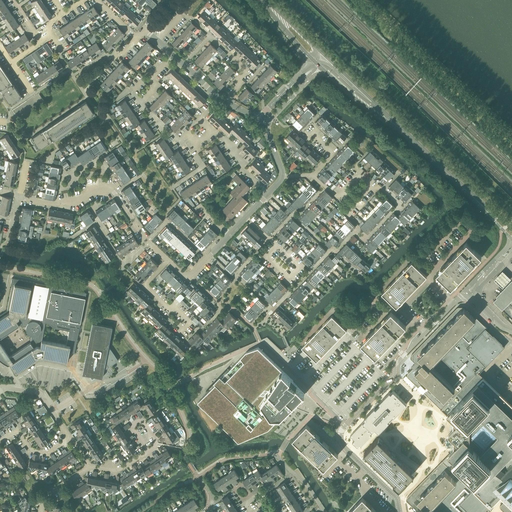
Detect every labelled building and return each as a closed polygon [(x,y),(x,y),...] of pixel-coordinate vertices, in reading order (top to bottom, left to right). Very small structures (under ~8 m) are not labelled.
[(118,11),(124,4),(120,0),(114,7),(118,11)] [(156,4),(151,0),(139,0),(139,1),(138,2),(141,5),(145,1),(152,8),(156,4)] [(42,2),(34,7),(37,12),(45,6),(42,2)] [(124,4),(118,11),(122,15),(128,8),(130,6),(126,2),(124,4)] [(6,6),(0,10),(0,15),(0,16),(9,10),(6,6)] [(45,6),(37,12),(40,17),(48,11),(45,6)] [(89,9),(95,17),(99,15),(93,6),(89,9)] [(126,19),(133,12),(128,8),(122,15),(126,19)] [(86,11),(91,20),(93,22),(96,20),(95,17),(89,9),(86,11)] [(3,20),(11,14),(9,10),(0,16),(3,20)] [(202,22),(209,14),(204,10),(198,17),(202,22)] [(48,11),(40,17),(44,22),(52,16),(48,11)] [(82,14),(87,22),(91,20),(86,11),(84,12),(82,12),(81,13),(82,14)] [(130,23),(137,16),(133,12),(126,19),(130,23)] [(11,14),(3,20),(5,23),(14,18),(11,14)] [(78,16),(84,25),(87,22),(82,14),(78,16)] [(137,16),(130,23),(135,27),(143,18),(138,14),(137,16)] [(209,14),(202,22),(206,25),(213,18),(209,14)] [(74,19),(80,27),(84,25),(78,16),(74,19)] [(8,27),(16,21),(14,18),(5,23),(8,27)] [(213,18),(206,25),(210,29),(217,22),(213,18)] [(71,21),(76,30),(80,27),(74,19),(71,21)] [(16,21),(8,27),(11,31),(19,25),(16,21)] [(67,24),(72,32),(76,30),(71,21),(67,24)] [(187,27),(194,33),(198,28),(191,22),(187,27)] [(217,22),(210,29),(215,33),(221,26),(217,22)] [(63,26),(69,35),(72,32),(67,24),(63,26)] [(69,35),(63,26),(59,29),(65,37),(69,35)] [(221,26),(215,33),(219,37),(225,30),(221,26)] [(114,32),(120,38),(124,34),(118,27),(114,32)] [(194,33),(187,27),(183,31),(190,37),(194,33)] [(223,41),(230,34),(225,30),(219,37),(223,41)] [(190,37),(183,31),(180,35),(186,41),(190,37)] [(110,36),(116,42),(120,38),(114,32),(110,36)] [(20,37),(25,45),(30,41),(25,34),(20,37)] [(230,34),(223,41),(227,45),(234,38),(230,34)] [(186,41),(180,35),(176,39),(182,45),(186,41)] [(106,40),(113,47),(116,42),(110,36),(106,40)] [(25,45),(20,37),(15,40),(20,48),(25,45)] [(234,38),(227,45),(231,49),(233,47),(238,42),(234,38)] [(182,45),(176,39),(172,43),(178,50),(182,45)] [(20,48),(15,40),(10,44),(15,51),(20,48)] [(113,47),(106,40),(102,44),(109,51),(113,47)] [(237,51),(244,44),(240,40),(238,42),(233,47),(237,51)] [(144,43),(143,44),(153,53),(155,51),(156,49),(147,41),(146,43),(144,42),(144,43)] [(47,43),(35,51),(38,56),(41,61),(45,58),(43,55),(41,57),(40,55),(46,51),(49,55),(53,53),(47,43)] [(91,46),(96,53),(101,50),(96,43),(91,46)] [(15,51),(10,44),(5,47),(10,54),(15,51)] [(206,48),(213,55),(217,50),(210,44),(206,48)] [(241,55),(248,48),(244,44),(237,51),(241,55)] [(141,48),(148,55),(151,52),(144,45),(141,48)] [(96,53),(91,46),(86,49),(91,57),(96,53)] [(138,51),(145,58),(148,55),(141,48),(138,51)] [(213,55),(206,48),(202,52),(209,59),(213,55)] [(246,59),(252,52),(248,48),(241,55),(246,59)] [(91,57),(86,49),(82,52),(87,60),(91,57)] [(38,56),(35,51),(23,59),(26,64),(34,59),(37,63),(41,61),(38,56)] [(135,55),(142,62),(145,58),(138,51),(135,55)] [(87,60),(82,52),(77,56),(82,63),(87,60)] [(209,59),(202,52),(198,56),(205,63),(209,59)] [(250,63),(256,56),(252,52),(246,59),(250,63)] [(132,58),(139,65),(142,62),(135,55),(132,58)] [(82,63),(77,56),(72,59),(77,66),(82,63)] [(205,63),(198,56),(194,60),(201,67),(205,63)] [(256,56),(250,63),(254,67),(261,60),(256,56)] [(139,65),(132,58),(128,61),(136,68),(139,65)] [(77,66),(72,59),(67,62),(72,70),(77,66)] [(53,64),(59,72),(63,68),(58,61),(53,64)] [(119,65),(126,72),(129,68),(122,61),(119,65)] [(49,67),(54,75),(59,72),(53,64),(49,67)] [(119,65),(115,68),(123,75),(125,77),(128,73),(126,72),(119,65)] [(266,69),(274,76),(278,71),(270,65),(266,69)] [(225,70),(232,76),(236,72),(229,66),(225,70)] [(0,89),(9,104),(21,96),(13,84),(12,85),(10,83),(11,82),(3,70),(2,71),(0,67),(0,89)] [(44,71),(49,78),(54,75),(49,67),(44,71)] [(123,75),(115,68),(112,71),(120,78),(123,75)] [(170,79),(177,72),(172,68),(166,75),(170,79)] [(262,73),(270,80),(274,76),(266,69),(262,73)] [(221,74),(228,80),(232,76),(225,70),(221,74)] [(39,74),(44,81),(49,78),(44,71),(39,74)] [(120,78),(112,71),(109,75),(117,82),(120,78)] [(177,72),(170,79),(174,83),(181,76),(177,72)] [(259,77),(266,84),(270,80),(262,73),(259,77)] [(44,81),(39,74),(34,77),(39,85),(44,81)] [(218,78),(224,84),(228,80),(221,74),(218,78)] [(117,82),(109,75),(106,78),(114,85),(117,82)] [(181,76),(174,83),(178,87),(185,80),(181,76)] [(255,82),(262,88),(266,84),(259,77),(255,82)] [(114,85),(106,78),(103,81),(111,88),(114,85)] [(224,84),(218,78),(213,83),(220,89),(224,84)] [(185,80),(178,87),(183,91),(189,84),(185,80)] [(111,88),(103,81),(100,85),(107,92),(111,88)] [(262,88),(255,82),(251,86),(258,93),(262,88)] [(189,84),(183,91),(187,95),(193,88),(189,84)] [(193,88),(187,95),(191,99),(198,92),(193,88)] [(242,92),(249,98),(253,94),(246,88),(242,92)] [(161,94),(168,101),(172,97),(165,90),(161,94)] [(198,92),(191,99),(195,103),(202,96),(198,92)] [(249,98),(242,92),(238,97),(245,103),(249,98)] [(168,101),(161,94),(157,99),(164,105),(168,101)] [(202,96),(195,103),(199,107),(206,100),(202,96)] [(153,103),(160,109),(164,105),(157,99),(153,103)] [(119,110),(127,104),(125,100),(116,106),(119,110)] [(57,120),(31,138),(39,150),(51,142),(50,141),(52,140),(52,139),(53,140),(93,113),(86,101),(80,105),(81,107),(58,122),(57,120)] [(160,109),(153,103),(149,107),(156,114),(160,109)] [(122,113),(130,108),(127,104),(119,110),(122,113)] [(304,111),(312,119),(316,115),(308,107),(304,111)] [(124,117),(132,111),(130,108),(122,113),(124,117)] [(182,114),(189,121),(193,116),(186,110),(182,114)] [(124,117),(122,118),(125,122),(127,121),(135,115),(132,111),(124,117)] [(214,123),(220,115),(216,111),(209,119),(214,123)] [(300,115),(308,123),(312,119),(304,111),(300,115)] [(189,121),(182,114),(178,118),(185,125),(189,121)] [(129,124),(138,119),(135,115),(127,121),(129,124)] [(218,126),(224,119),(220,115),(214,123),(218,126)] [(297,119),(304,127),(308,123),(300,115),(297,119)] [(319,126),(327,118),(322,115),(315,122),(319,126)] [(185,125),(178,118),(174,122),(181,129),(185,125)] [(323,130),(330,122),(327,118),(319,126),(323,130)] [(138,119),(129,124),(132,128),(136,126),(140,123),(140,122),(138,119)] [(222,130),(228,123),(224,119),(218,126),(222,130)] [(304,127),(297,119),(293,123),(300,131),(304,127)] [(138,129),(147,124),(144,120),(140,122),(140,123),(136,126),(138,129)] [(330,122),(323,130),(327,134),(334,126),(336,124),(332,120),(330,122)] [(181,129),(174,122),(170,127),(177,133),(181,129)] [(228,123),(222,130),(226,134),(230,131),(229,131),(233,127),(228,123)] [(234,135),(240,127),(236,123),(233,127),(229,131),(230,131),(234,135)] [(147,124),(138,129),(141,133),(149,127),(147,124)] [(334,126),(327,134),(331,137),(338,130),(334,126)] [(143,137),(152,131),(149,127),(141,133),(143,137)] [(238,138),(245,131),(240,127),(234,135),(238,138)] [(290,142),(297,134),(293,130),(286,138),(290,142)] [(335,141),(342,133),(338,130),(331,137),(335,141)] [(152,131),(143,137),(146,141),(154,135),(152,131)] [(242,142),(249,135),(245,131),(238,138),(242,142)] [(342,133),(335,141),(339,145),(346,137),(342,133)] [(0,139),(3,144),(10,139),(7,134),(0,139)] [(294,145),(301,138),(297,134),(290,142),(294,145)] [(249,135),(242,142),(246,146),(249,143),(250,143),(253,139),(249,135)] [(157,148),(166,142),(163,138),(155,144),(157,148)] [(301,138),(294,145),(298,149),(303,143),(305,142),(301,138)] [(10,139),(3,144),(6,149),(14,144),(10,139)] [(95,144),(101,153),(106,150),(100,141),(95,144)] [(160,151),(168,146),(166,142),(157,148),(160,151)] [(254,147),(250,143),(249,143),(246,146),(243,150),(247,154),(254,147)] [(307,147),(303,143),(298,149),(296,151),(300,155),(307,147)] [(9,154),(17,148),(14,144),(6,149),(9,154)] [(91,147),(97,156),(101,153),(95,144),(91,147)] [(210,154),(218,148),(216,144),(207,150),(210,154)] [(343,148),(351,155),(355,151),(347,144),(343,148)] [(162,155),(171,149),(168,146),(160,151),(162,155)] [(97,156),(91,147),(86,150),(92,159),(97,156)] [(258,150),(254,147),(247,154),(251,158),(253,156),(254,157),(260,152),(258,150)] [(307,147),(300,155),(304,159),(306,157),(311,151),(307,147)] [(17,148),(9,154),(13,158),(20,153),(17,148)] [(218,148),(210,154),(212,157),(221,152),(218,148)] [(351,155),(343,148),(340,152),(347,159),(351,155)] [(171,149),(162,155),(165,159),(169,156),(173,153),(171,149)] [(310,161),(317,153),(313,149),(311,151),(306,157),(310,161)] [(82,153),(88,162),(92,159),(86,150),(82,153)] [(172,160),(180,154),(177,150),(173,153),(169,156),(172,160)] [(368,161),(376,154),(372,150),(364,157),(368,161)] [(107,162),(115,156),(112,151),(103,157),(107,162)] [(70,155),(76,164),(80,161),(77,157),(77,156),(74,152),(70,155)] [(215,161),(223,155),(221,152),(212,157),(215,161)] [(347,159),(340,152),(336,156),(343,163),(347,159)] [(82,153),(77,156),(77,157),(80,161),(83,165),(88,162),(82,153)] [(317,153),(310,161),(314,164),(321,157),(317,153)] [(180,154),(172,160),(174,164),(183,158),(180,154)] [(372,165),(380,157),(376,154),(368,161),(372,165)] [(76,164),(70,155),(65,158),(71,167),(76,164)] [(217,165),(226,159),(223,155),(215,161),(217,165)] [(115,156),(107,162),(110,167),(118,161),(115,156)] [(343,163),(336,156),(332,160),(340,167),(343,163)] [(380,157),(372,165),(376,169),(384,161),(380,157)] [(71,167),(65,158),(61,161),(61,162),(54,161),(53,163),(63,165),(67,170),(71,167)] [(183,158),(174,164),(177,167),(185,162),(183,158)] [(220,169),(228,163),(226,159),(217,165),(220,169)] [(254,170),(260,163),(256,159),(249,166),(254,170)] [(340,167),(332,160),(328,164),(336,171),(340,167)] [(113,171),(121,165),(118,161),(110,167),(113,171)] [(380,172),(388,165),(384,161),(376,169),(380,172)] [(185,162),(177,167),(179,171),(188,165),(185,162)] [(228,163),(220,169),(223,172),(231,167),(228,163)] [(254,170),(258,174),(263,169),(265,167),(260,163),(254,170)] [(324,167),(332,175),(336,171),(328,164),(324,167)] [(121,165),(113,171),(116,176),(124,170),(121,165)] [(188,165),(179,171),(182,175),(190,169),(188,165)] [(384,176),(392,168),(388,165),(380,172),(384,176)] [(332,175),(324,167),(321,171),(328,179),(332,175)] [(392,168),(384,176),(389,180),(396,172),(392,168)] [(260,180),(267,173),(263,169),(258,174),(256,176),(260,180)] [(119,180),(127,174),(124,170),(116,176),(119,180)] [(328,179),(321,171),(317,175),(324,183),(328,179)] [(267,173),(260,180),(265,184),(271,177),(267,173)] [(127,174),(119,180),(122,185),(131,179),(127,174)] [(202,177),(208,186),(212,183),(206,175),(202,177)] [(247,184),(237,175),(232,179),(238,184),(230,193),(234,197),(222,210),(226,214),(223,218),(227,222),(239,210),(238,209),(242,204),(243,205),(247,201),(242,196),(250,187),(251,188),(252,187),(248,184),(247,184)] [(208,186),(202,177),(199,180),(204,188),(208,186)] [(393,191),(400,183),(396,179),(389,187),(393,191)] [(204,188),(199,180),(195,182),(201,191),(204,188)] [(201,191),(195,182),(191,185),(197,193),(201,191)] [(306,188),(314,195),(318,191),(310,183),(306,188)] [(400,183),(393,191),(397,194),(404,187),(400,183)] [(197,193),(191,185),(188,187),(193,196),(197,193)] [(303,185),(300,189),(303,192),(310,199),(314,195),(306,188),(303,185)] [(124,196),(133,190),(130,186),(121,191),(124,196)] [(193,196),(188,187),(184,190),(189,198),(193,196)] [(401,198),(408,190),(404,187),(397,194),(401,198)] [(410,188),(408,190),(401,198),(405,202),(412,194),(414,196),(417,193),(410,188)] [(127,201),(136,195),(133,190),(124,196),(127,201)] [(189,198),(184,190),(180,192),(186,201),(189,198)] [(321,194),(329,202),(333,197),(325,190),(321,194)] [(45,192),(42,192),(41,197),(42,197),(41,198),(45,199),(45,198),(55,200),(56,194),(45,192)] [(299,195),(307,203),(310,199),(303,192),(299,195)] [(318,198),(325,205),(329,202),(321,194),(318,198)] [(136,195),(127,201),(130,205),(139,199),(136,195)] [(307,203),(299,195),(295,199),(303,207),(307,203)] [(325,205),(318,198),(314,202),(322,209),(325,205)] [(109,202),(115,211),(120,208),(114,199),(109,202)] [(139,199),(130,205),(133,210),(142,204),(139,199)] [(303,207),(295,199),(292,203),(296,207),(296,208),(299,211),(303,207)] [(383,203),(390,210),(394,206),(386,199),(383,203)] [(292,203),(289,201),(285,205),(288,208),(287,209),(284,211),(289,215),(291,212),(296,208),(296,207),(292,203)] [(409,205),(416,212),(420,208),(413,201),(409,205)] [(105,205),(111,214),(115,211),(109,202),(105,205)] [(133,210),(136,214),(147,207),(144,202),(142,204),(133,210)] [(322,209),(314,202),(310,206),(318,213),(320,215),(324,212),(322,209)] [(379,207),(387,214),(390,210),(383,203),(379,207)] [(100,208),(106,217),(111,214),(105,205),(100,208)] [(416,212),(409,205),(405,209),(413,216),(416,212)] [(306,210),(314,217),(318,213),(310,206),(306,210)] [(375,211),(383,218),(387,214),(379,207),(375,211)] [(106,217),(100,208),(95,212),(101,220),(106,217)] [(277,212),(285,219),(289,215),(284,211),(281,208),(277,212)] [(53,221),(55,210),(49,209),(47,220),(53,221)] [(170,221),(178,213),(173,209),(166,217),(170,221)] [(413,216),(405,209),(401,213),(409,220),(413,216)] [(83,220),(92,215),(88,210),(80,216),(83,220)] [(314,217),(306,210),(303,214),(310,221),(314,217)] [(372,215),(379,222),(383,218),(375,211),(372,215)] [(67,212),(65,223),(64,226),(71,227),(71,224),(71,222),(73,213),(67,212)] [(273,216),(281,223),(285,219),(277,212),(273,216)] [(151,217),(159,225),(163,221),(155,213),(151,217)] [(178,213),(170,221),(174,225),(182,217),(178,213)] [(390,217),(398,225),(402,221),(398,217),(394,213),(390,217)] [(401,213),(398,217),(402,221),(405,224),(409,220),(401,213)] [(182,217),(174,225),(178,228),(186,221),(188,218),(184,214),(182,217)] [(310,221),(303,214),(299,218),(306,225),(310,221)] [(92,215),(83,220),(86,225),(95,219),(92,215)] [(379,222),(372,215),(368,219),(376,226),(379,222)] [(270,220),(277,227),(281,223),(273,216),(270,220)] [(148,221),(155,229),(159,225),(151,217),(148,221)] [(398,225),(390,217),(386,221),(394,229),(398,225)] [(292,218),(288,223),(296,230),(300,226),(295,221),(292,218)] [(344,223),(352,231),(356,226),(348,219),(344,223)] [(364,222),(372,230),(376,226),(368,219),(364,222)] [(277,227),(270,220),(266,224),(274,231),(277,227)] [(155,229),(148,221),(144,226),(152,233),(155,229)] [(182,232),(190,224),(186,221),(178,228),(182,232)] [(394,229),(386,221),(383,225),(390,233),(394,229)] [(372,230),(364,222),(360,227),(368,234),(372,230)] [(19,223),(18,229),(28,231),(33,232),(34,226),(29,225),(19,223)] [(296,230),(288,223),(285,226),(292,234),(296,230)] [(352,231),(344,223),(341,227),(348,234),(352,231)] [(190,224),(182,232),(186,236),(194,228),(190,224)] [(274,231),(266,224),(262,228),(270,235),(274,231)] [(165,237),(172,229),(168,225),(161,233),(165,237)] [(390,233),(383,225),(379,229),(387,237),(390,233)] [(97,231),(94,226),(83,233),(86,238),(88,237),(97,231)] [(246,237),(253,229),(249,226),(242,233),(246,237)] [(281,230),(289,238),(292,234),(285,226),(281,230)] [(348,234),(341,227),(337,231),(345,238),(348,234)] [(206,232),(214,239),(218,235),(210,228),(206,232)] [(18,229),(17,234),(27,236),(32,237),(33,232),(28,231),(18,229)] [(169,240),(176,233),(172,229),(165,237),(169,240)] [(253,229),(246,237),(250,241),(257,233),(253,229)] [(387,237),(379,229),(375,233),(383,240),(387,237)] [(289,238),(281,230),(277,235),(285,242),(289,238)] [(309,235),(305,230),(301,234),(305,238),(309,235)] [(92,242),(101,236),(97,231),(88,237),(92,242)] [(333,235),(341,242),(345,238),(337,231),(333,235)] [(202,236),(210,243),(214,239),(206,232),(202,236)] [(173,244),(180,236),(176,233),(169,240),(173,244)] [(254,244),(261,237),(257,233),(250,241),(254,244)] [(383,240),(375,233),(372,237),(379,244),(383,240)] [(127,237),(134,248),(139,245),(132,234),(127,237)] [(341,242),(333,235),(329,239),(334,243),(337,247),(341,242)] [(95,247),(104,241),(101,236),(92,242),(95,247)] [(177,248),(184,240),(180,236),(173,244),(177,248)] [(210,243),(202,236),(199,240),(206,247),(210,243)] [(122,240),(124,242),(130,251),(134,248),(127,237),(122,240)] [(261,237),(254,244),(258,248),(265,240),(261,237)] [(379,244),(372,237),(368,241),(375,248),(379,244)] [(330,247),(334,243),(329,239),(327,242),(325,240),(324,241),(330,247)] [(184,240),(177,248),(181,252),(188,244),(184,240)] [(206,247),(199,240),(195,244),(203,251),(206,247)] [(99,252),(107,246),(104,241),(95,247),(99,252)] [(375,248),(368,241),(364,245),(372,252),(375,248)] [(120,245),(125,254),(130,251),(124,242),(120,245)] [(451,288),(458,280),(482,256),(467,242),(436,273),(451,288)] [(188,244),(181,252),(184,255),(192,248),(188,244)] [(315,248),(323,255),(327,251),(319,244),(315,248)] [(343,255),(351,248),(347,244),(339,251),(343,255)] [(125,254),(120,245),(115,248),(121,257),(125,254)] [(107,246),(99,252),(102,257),(111,251),(107,246)] [(192,248),(184,255),(189,259),(196,251),(192,248)] [(311,252),(319,259),(323,255),(315,248),(311,252)] [(347,259),(355,251),(351,248),(343,255),(344,255),(347,259)] [(111,251),(102,257),(105,262),(114,256),(111,251)] [(236,255),(244,262),(248,258),(240,251),(236,255)] [(338,252),(336,255),(332,259),(336,263),(339,261),(341,263),(342,261),(340,259),(343,256),(344,255),(343,255),(339,251),(338,252)] [(355,251),(347,259),(351,263),(359,255),(355,251)] [(319,259),(311,252),(308,256),(315,263),(319,259)] [(308,256),(306,254),(302,258),(311,267),(315,263),(308,256)] [(232,259),(240,266),(244,262),(236,255),(232,259)] [(355,266),(362,259),(359,255),(351,263),(355,266)] [(325,260),(333,267),(336,263),(332,259),(329,256),(325,260)] [(264,267),(255,257),(251,262),(258,269),(261,271),(264,267)] [(147,263),(155,270),(159,266),(151,258),(147,263)] [(229,263),(236,270),(240,266),(232,259),(229,263)] [(359,270),(366,262),(362,259),(355,266),(359,270)] [(333,267),(325,260),(321,264),(329,271),(333,267)] [(258,269),(251,262),(247,265),(255,273),(258,269)] [(366,262),(359,270),(363,274),(370,266),(366,262)] [(412,262),(394,280),(382,293),(396,307),(427,276),(412,262)] [(143,267),(151,275),(155,270),(147,263),(143,267)] [(236,270),(229,263),(225,267),(232,274),(236,270)] [(318,268),(325,275),(329,271),(321,264),(318,268)] [(255,273),(247,265),(243,269),(251,277),(255,273)] [(151,275),(143,267),(139,272),(146,279),(151,275)] [(164,278),(172,271),(168,267),(160,275),(164,278)] [(314,272),(322,279),(325,275),(318,268),(314,272)] [(251,277),(243,269),(239,274),(247,281),(248,280),(251,277)] [(172,271),(164,278),(166,280),(168,282),(170,280),(176,274),(172,271)] [(146,279),(139,272),(134,276),(142,283),(146,279)] [(233,281),(223,272),(219,276),(229,285),(233,281)] [(322,279),(314,272),(310,275),(318,283),(322,279)] [(180,278),(176,274),(170,280),(168,282),(172,286),(178,280),(180,278)] [(310,275),(306,279),(314,287),(318,283),(310,275)] [(229,285),(219,276),(215,280),(217,282),(225,289),(229,285)] [(176,289),(184,282),(182,280),(180,278),(178,280),(172,286),(176,289)] [(303,283),(310,291),(314,287),(306,279),(303,283)] [(24,286),(12,283),(7,310),(0,314),(0,360),(1,361),(2,362),(3,362),(5,363),(6,364),(7,364),(8,365),(9,364),(17,374),(39,359),(66,364),(69,352),(74,353),(86,293),(26,281),(24,286)] [(184,282),(176,289),(180,293),(184,290),(188,286),(187,285),(184,282)] [(188,293),(195,286),(191,282),(187,285),(188,286),(184,290),(188,293)] [(225,289),(217,282),(213,286),(221,293),(225,289)] [(277,286),(285,293),(288,289),(281,282),(277,286)] [(132,295),(139,287),(134,283),(125,293),(130,297),(132,295)] [(299,287),(307,295),(310,291),(303,283),(299,287)] [(192,297),(199,289),(195,286),(188,293),(192,297)] [(221,293),(213,286),(210,290),(217,297),(221,293)] [(273,290),(281,297),(285,293),(277,286),(273,290)] [(143,291),(139,287),(132,295),(136,299),(143,291)] [(307,295),(299,287),(295,291),(303,299),(307,295)] [(196,301),(203,293),(199,289),(192,297),(196,301)] [(281,297),(273,290),(270,294),(277,301),(281,297)] [(140,303),(148,295),(143,291),(136,299),(140,303)] [(303,299),(295,291),(291,295),(299,302),(303,299)] [(200,304),(207,297),(203,293),(196,301),(200,304)] [(277,301),(270,294),(266,298),(273,305),(277,301)] [(140,303),(145,307),(149,303),(152,300),(148,295),(140,303)] [(299,302),(291,295),(287,299),(295,307),(299,302)] [(266,306),(256,296),(253,300),(255,303),(263,310),(266,306)] [(200,304),(203,308),(204,308),(207,304),(208,304),(211,301),(207,297),(200,304)] [(146,315),(153,307),(149,303),(145,307),(141,311),(146,315)] [(251,307),(259,314),(263,310),(255,303),(251,307)] [(204,316),(211,308),(208,304),(207,304),(204,308),(203,308),(200,312),(204,316)] [(271,315),(275,319),(282,311),(284,309),(280,305),(271,315)] [(146,315),(144,317),(149,321),(150,319),(158,312),(153,307),(146,315)] [(248,310),(255,318),(259,314),(251,307),(248,310)] [(216,312),(211,308),(204,316),(203,317),(207,321),(216,312)] [(489,511),(490,511),(491,510),(492,507),(490,506),(500,496),(505,500),(500,505),(501,508),(506,511),(511,511),(511,406),(478,374),(505,346),(501,342),(486,329),(487,328),(470,312),(469,312),(466,309),(458,309),(414,355),(414,360),(417,364),(417,366),(419,367),(416,370),(414,372),(414,377),(420,383),(416,388),(415,387),(415,388),(416,389),(419,391),(420,393),(422,394),(423,395),(422,394),(424,392),(448,415),(449,415),(454,415),(456,417),(453,420),(458,425),(448,435),(455,441),(455,444),(457,447),(457,454),(455,456),(453,456),(410,500),(418,508),(413,511),(489,511)] [(255,318),(248,310),(244,315),(251,322),(255,318)] [(286,315),(282,311),(275,319),(279,323),(286,315)] [(155,323),(162,316),(158,312),(150,319),(155,323)] [(225,316),(233,324),(237,319),(229,312),(225,316)] [(406,326),(398,318),(391,312),(361,343),(376,357),(406,326)] [(283,326),(290,319),(286,315),(279,323),(283,326)] [(302,347),(317,361),(347,330),(332,315),(302,347)] [(155,323),(159,327),(159,328),(163,323),(163,324),(166,320),(162,316),(155,323)] [(225,316),(221,321),(225,325),(228,328),(233,324),(225,316)] [(213,322),(221,329),(225,325),(221,321),(217,317),(213,322)] [(290,319),(283,326),(287,330),(290,327),(291,329),(298,322),(292,317),(290,319)] [(221,329),(213,322),(209,326),(217,334),(221,329)] [(82,374),(84,374),(90,376),(91,378),(94,376),(102,378),(103,370),(118,360),(108,346),(112,327),(92,323),(82,374)] [(160,335),(167,328),(163,324),(163,323),(159,328),(159,327),(156,331),(160,335)] [(217,334),(209,326),(205,331),(213,338),(217,334)] [(167,328),(160,335),(165,340),(172,332),(167,328)] [(205,331),(201,335),(205,339),(208,343),(213,338),(205,331)] [(172,332),(165,340),(169,344),(176,336),(172,332)] [(193,336),(200,343),(205,339),(201,335),(197,332),(193,336)] [(176,336),(169,344),(173,348),(181,340),(176,336)] [(200,343),(193,336),(188,341),(196,348),(200,343)] [(178,352),(185,344),(181,340),(173,348),(178,352)] [(185,344),(178,352),(182,356),(189,348),(185,344)] [(305,392),(258,347),(246,353),(198,403),(239,442),(268,430),(292,406),(305,392)] [(360,444),(361,446),(372,435),(370,433),(375,429),(379,433),(407,404),(393,391),(391,393),(390,392),(379,403),(381,404),(376,409),(375,407),(364,418),(365,419),(350,435),(355,439),(352,442),(357,447),(360,444)] [(135,401),(132,403),(136,410),(139,408),(140,410),(143,408),(141,407),(142,406),(141,406),(142,405),(142,400),(139,396),(136,398),(137,400),(135,401)] [(146,409),(153,405),(149,400),(142,405),(141,406),(142,406),(141,407),(143,408),(145,407),(146,409)] [(127,407),(133,415),(135,414),(134,412),(136,410),(132,403),(127,407)] [(126,404),(121,408),(122,410),(128,418),(130,417),(129,415),(131,413),(127,407),(126,404)] [(153,405),(146,409),(148,412),(146,413),(148,416),(156,410),(153,405)] [(14,407),(9,410),(14,419),(16,418),(17,420),(19,419),(20,416),(14,407)] [(9,410),(4,414),(5,416),(13,427),(14,426),(12,423),(16,421),(14,419),(9,410)] [(33,413),(31,410),(22,416),(21,420),(22,420),(24,419),(25,421),(26,421),(32,417),(35,415),(33,413)] [(122,410),(117,413),(122,420),(124,418),(125,420),(128,418),(122,410)] [(118,425),(120,424),(119,422),(122,420),(117,413),(109,419),(109,418),(107,418),(106,419),(105,423),(111,424),(112,424),(113,424),(118,425)] [(153,424),(161,418),(158,413),(152,417),(154,420),(152,421),(153,424)] [(4,414),(0,415),(0,419),(0,420),(6,428),(9,426),(11,428),(13,427),(5,416),(4,414)] [(25,421),(23,422),(25,425),(26,426),(24,427),(26,430),(28,429),(27,428),(38,420),(35,415),(32,417),(26,421),(25,421)] [(155,427),(152,429),(154,431),(156,429),(158,427),(165,423),(167,422),(163,417),(161,418),(153,424),(155,426),(156,427),(155,427)] [(81,419),(71,426),(73,428),(75,427),(76,429),(83,425),(85,424),(81,419)] [(38,420),(27,428),(28,429),(29,429),(29,430),(30,433),(38,427),(39,427),(41,425),(38,420)] [(160,434),(168,428),(165,423),(158,427),(160,430),(158,431),(160,434)] [(113,424),(110,426),(115,434),(121,430),(120,428),(122,426),(120,424),(118,425),(113,424)] [(307,424),(294,437),(293,439),(324,469),(338,455),(307,424)] [(83,425),(76,429),(78,432),(76,433),(78,436),(86,430),(83,425)] [(31,437),(33,440),(34,439),(33,437),(42,432),(38,427),(30,433),(33,436),(31,437)] [(168,428),(160,434),(162,437),(159,439),(160,441),(163,439),(165,437),(171,433),(168,428)] [(86,430),(78,436),(79,438),(81,437),(83,439),(89,435),(86,430)] [(115,434),(114,435),(117,441),(119,439),(127,434),(125,431),(123,433),(121,430),(115,434)] [(37,443),(45,437),(42,432),(33,437),(34,439),(35,440),(37,443)] [(173,433),(172,434),(171,433),(165,437),(163,439),(160,441),(161,442),(164,440),(167,444),(169,442),(171,444),(178,439),(173,433)] [(119,439),(122,444),(130,439),(129,437),(127,434),(119,439)] [(89,435),(83,439),(85,442),(83,443),(84,446),(93,440),(89,435)] [(120,445),(123,451),(134,443),(133,441),(132,441),(132,440),(135,437),(134,436),(133,437),(130,439),(122,444),(120,445)] [(49,442),(45,437),(37,443),(40,448),(49,442)] [(378,437),(363,453),(364,453),(365,452),(395,481),(394,483),(400,489),(416,474),(378,437)] [(93,440),(84,446),(86,448),(88,447),(90,449),(96,445),(93,440)] [(9,452),(18,447),(16,444),(14,446),(12,443),(6,447),(9,452)] [(125,449),(129,454),(135,450),(133,447),(135,446),(134,444),(125,449)] [(96,445),(90,449),(92,452),(90,453),(91,456),(99,450),(96,445)] [(13,457),(19,453),(17,451),(19,449),(18,447),(9,452),(13,457)] [(164,452),(162,453),(167,462),(172,458),(165,448),(163,450),(164,452)] [(67,451),(65,453),(72,463),(77,460),(70,449),(67,451)] [(99,450),(91,456),(93,458),(95,457),(97,460),(103,455),(99,450)] [(155,452),(154,453),(157,457),(162,465),(164,468),(169,464),(167,462),(162,453),(161,454),(158,456),(155,452)] [(19,453),(13,457),(16,462),(22,458),(23,458),(25,457),(23,454),(21,456),(19,453)] [(63,454),(60,456),(66,464),(67,467),(72,463),(65,453),(63,454)] [(36,459),(37,455),(33,454),(32,461),(29,460),(28,465),(29,466),(27,467),(30,472),(36,469),(36,468),(34,466),(35,462),(36,459)] [(56,461),(60,468),(66,464),(60,456),(57,458),(59,460),(56,461)] [(155,458),(152,460),(157,469),(162,465),(157,457),(155,458)] [(16,462),(20,468),(26,463),(27,460),(25,460),(24,461),(22,458),(16,462)] [(157,469),(152,460),(149,462),(150,464),(148,466),(152,472),(157,469)] [(52,461),(50,463),(51,465),(56,471),(60,468),(56,461),(54,463),(52,461)] [(271,468),(276,475),(279,473),(281,477),(284,475),(276,464),(271,468)] [(49,466),(48,465),(47,465),(46,469),(48,471),(50,474),(56,471),(51,465),(49,466)] [(139,469),(136,470),(140,477),(145,473),(146,473),(141,467),(140,465),(137,467),(139,469)] [(141,467),(146,473),(145,473),(147,475),(148,475),(152,472),(148,466),(145,467),(144,465),(141,467)] [(266,471),(273,482),(275,481),(273,477),(276,475),(271,468),(266,471)] [(229,473),(236,484),(238,482),(236,479),(239,476),(234,469),(229,473)] [(130,472),(135,480),(140,477),(136,470),(134,472),(132,470),(130,472)] [(253,474),(258,481),(261,479),(264,483),(265,481),(266,482),(261,475),(259,470),(253,474)] [(273,482),(266,471),(261,475),(266,482),(269,480),(271,483),(273,482)] [(127,474),(125,475),(131,483),(132,485),(137,482),(135,480),(130,472),(127,474)] [(236,484),(229,473),(224,476),(229,483),(232,481),(234,485),(236,484)] [(248,477),(255,488),(257,487),(255,483),(258,481),(253,474),(248,477)] [(131,483),(125,475),(123,476),(119,478),(125,487),(131,483)] [(229,483),(224,476),(219,480),(226,490),(228,489),(226,485),(229,483)] [(87,481),(86,482),(92,490),(96,488),(94,486),(94,485),(92,482),(93,478),(87,477),(87,481)] [(255,488),(248,477),(243,481),(248,488),(251,485),(254,489),(255,488)] [(105,481),(99,480),(98,484),(100,486),(100,487),(104,492),(107,490),(106,488),(104,485),(105,481)] [(226,490),(219,480),(214,483),(219,490),(222,488),(224,492),(226,490)] [(80,483),(87,493),(92,490),(86,482),(84,483),(82,481),(80,483)] [(109,493),(110,494),(114,491),(112,489),(110,486),(111,482),(105,481),(104,485),(106,488),(107,490),(109,493)] [(287,486),(287,485),(285,482),(277,488),(279,491),(287,486)] [(76,488),(81,495),(82,497),(87,493),(80,483),(77,485),(79,487),(76,488)] [(282,495),(289,489),(288,487),(290,485),(289,483),(287,485),(287,486),(279,491),(282,495)] [(81,495),(76,488),(74,490),(72,488),(70,490),(75,498),(81,495)] [(289,489),(282,495),(284,498),(292,493),(291,492),(289,489)] [(286,502),(294,496),(292,494),(295,492),(294,490),(291,492),(292,493),(284,498),(286,502)] [(21,499),(22,501),(23,503),(23,502),(25,505),(29,506),(30,503),(33,504),(34,502),(37,503),(38,499),(34,498),(33,500),(26,499),(25,496),(21,499)] [(227,496),(220,502),(222,505),(230,500),(229,499),(228,496),(227,496)] [(294,496),(286,502),(289,505),(297,500),(296,499),(294,496)] [(222,505),(220,507),(222,510),(224,509),(232,504),(230,501),(233,499),(232,497),(229,499),(230,500),(222,505)] [(291,509),(299,503),(297,501),(300,499),(299,497),(296,499),(297,500),(289,505),(291,509)] [(348,511),(378,511),(363,497),(348,511)] [(188,502),(194,511),(196,511),(197,511),(195,508),(198,506),(193,499),(188,502)] [(18,503),(20,505),(22,509),(22,508),(24,511),(28,511),(29,506),(25,505),(23,502),(23,503),(22,501),(18,503)] [(194,511),(188,502),(183,505),(187,511),(188,511),(191,510),(191,511),(194,511)] [(299,503),(291,509),(293,511),(301,507),(301,506),(299,503)]
